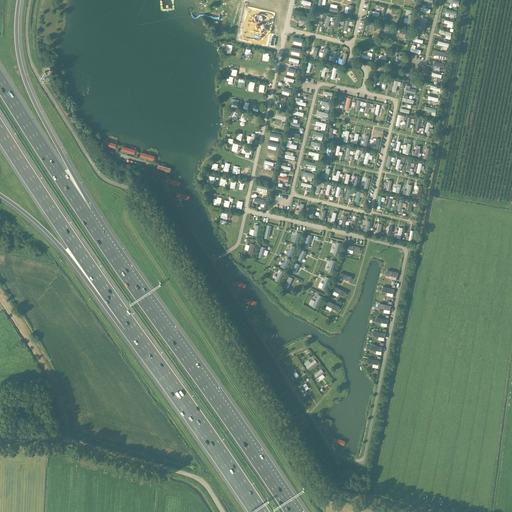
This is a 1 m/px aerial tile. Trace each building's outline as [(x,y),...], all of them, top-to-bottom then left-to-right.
[(426,7),(427,5),(422,4),(420,10),(430,13),(431,9),(426,7)] [(447,8),(446,12),(451,13),(450,16),(454,18),(455,14),(457,14),(457,11),(447,8)] [(265,9),(263,20),(267,21),(268,14),(272,15),(272,11),(265,9)] [(368,17),(378,20),(380,12),(370,9),(368,17)] [(383,21),(396,23),(397,16),(385,14),(383,21)] [(405,17),(404,24),(412,25),(413,14),(409,14),(409,18),(405,17)] [(419,14),(418,20),(427,22),(428,16),(419,14)] [(300,27),(304,27),(304,24),(307,24),(308,18),(299,16),(298,22),(300,22),(300,27)] [(445,19),(444,22),(448,23),(447,26),(453,28),(454,21),(445,19)] [(346,20),(344,30),(348,31),(350,25),(352,25),(353,21),(346,20)] [(399,36),(408,38),(410,31),(401,28),(399,36)] [(443,46),(443,48),(448,50),(449,43),(438,40),(437,44),(443,46)] [(412,44),(410,51),(421,54),(422,50),(416,48),(417,45),(412,44)] [(319,47),(313,46),(310,56),(316,57),(319,47)] [(301,55),(302,49),(291,47),(290,54),(301,55)] [(325,47),(324,52),(320,51),(319,56),(326,58),(328,48),(325,47)] [(251,58),(252,49),(246,48),(244,57),(251,58)] [(334,50),(332,56),(330,55),(329,60),(336,61),(338,51),(334,50)] [(438,50),(437,54),(444,56),(443,59),(447,60),(449,53),(438,50)] [(387,63),(388,55),(381,54),(380,58),(375,57),(375,62),(387,63)] [(289,64),(299,66),(301,60),(290,58),(289,64)] [(435,61),(434,65),(440,66),(439,69),(444,70),(445,64),(435,61)] [(287,67),(286,71),(291,72),(291,75),(296,75),(297,69),(287,67)] [(252,71),(249,77),(255,79),(258,73),(252,71)] [(440,80),(443,75),(433,71),(431,76),(440,80)] [(386,83),(390,83),(390,79),(383,78),(382,88),(386,88),(386,83)] [(398,86),(401,86),(401,81),(394,80),(392,91),(397,92),(398,86)] [(416,90),(417,83),(406,82),(406,89),(416,90)] [(286,94),(290,95),(292,89),(283,86),(282,90),(286,91),(286,94)] [(404,94),(404,101),(414,103),(415,99),(409,98),(409,95),(404,94)] [(369,113),(372,103),(357,99),(355,110),(359,111),(361,105),(366,106),(364,112),(369,113)] [(326,109),(331,109),(331,102),(321,101),(320,104),(326,105),(326,109)] [(431,115),(435,116),(437,109),(426,106),(425,110),(432,112),(431,115)] [(231,119),(237,120),(239,112),(233,110),(231,119)] [(400,126),(401,119),(404,120),(405,115),(398,114),(396,125),(400,126)] [(412,128),(415,118),(408,116),(405,126),(412,128)] [(301,127),(301,124),(298,123),(298,120),(294,118),(292,124),(301,127)] [(421,126),(423,126),(425,120),(418,118),(415,128),(420,129),(421,126)] [(429,132),(430,126),(433,127),(434,123),(427,121),(425,131),(429,132)] [(328,136),(332,138),(333,135),(335,135),(337,129),(331,127),(328,136)] [(254,143),(256,133),(252,133),(252,136),(247,135),(246,142),(254,143)] [(356,133),(355,137),(352,136),(352,140),(354,141),(354,143),(357,143),(360,134),(356,133)] [(380,139),(374,137),(371,147),(378,149),(380,139)] [(288,139),(286,146),(297,149),(298,145),(292,143),(293,140),(288,139)] [(274,148),(278,149),(280,142),(270,140),(269,144),(275,145),(274,148)] [(399,149),(401,141),(397,140),(397,143),(394,143),(392,148),(399,149)] [(312,141),(311,145),(314,145),(314,148),(320,149),(321,142),(312,141)] [(51,146),(48,148),(50,152),(50,151),(55,159),(57,158),(51,146)] [(350,153),(352,153),(353,149),(347,147),(345,157),(349,158),(350,153)] [(356,149),(355,158),(359,159),(359,153),(363,154),(363,149),(356,149)] [(295,160),(295,156),(290,155),(291,152),(287,151),(287,154),(285,154),(284,157),(295,160)] [(314,159),(319,159),(320,153),(309,151),(309,154),(314,155),(314,159)] [(372,159),(373,153),(366,152),(364,163),(368,163),(369,159),(372,159)] [(389,155),(386,165),(390,167),(392,160),(394,161),(395,158),(389,155)] [(414,167),(415,163),(412,162),(412,161),(408,160),(406,171),(410,171),(411,166),(414,167)] [(306,166),(315,170),(317,164),(307,161),(306,166)] [(223,162),(221,170),(227,172),(229,163),(223,162)] [(322,173),(321,177),(328,179),(331,168),(327,167),(325,174),(322,173)] [(262,175),(272,177),(273,172),(263,169),(262,175)] [(332,179),(339,180),(341,171),(337,170),(336,175),(333,175),(332,179)] [(309,179),(313,180),(315,174),(305,171),(303,175),(310,177),(309,179)] [(351,184),(357,186),(360,176),(357,175),(356,179),(353,179),(351,184)] [(366,183),(362,183),(361,188),(368,189),(370,178),(366,178),(366,183)] [(325,184),(319,181),(315,192),(319,193),(321,186),(324,187),(325,184)] [(301,185),(307,187),(306,189),(311,190),(312,185),(302,182),(301,185)] [(402,194),(410,195),(412,184),(408,183),(407,190),(403,189),(402,194)] [(339,196),(341,191),(343,191),(344,188),(338,186),(335,195),(339,196)] [(349,199),(351,193),(353,194),(354,190),(348,188),(345,198),(349,199)] [(377,204),(381,205),(382,201),(385,201),(386,197),(379,195),(377,204)] [(265,207),(267,200),(255,197),(254,201),(262,203),(261,206),(265,207)] [(391,208),(393,202),(396,203),(397,199),(389,197),(387,207),(391,208)] [(401,210),(402,206),(405,206),(406,203),(403,202),(403,201),(399,200),(398,210),(401,210)] [(299,210),(296,209),(295,213),(303,214),(305,203),(300,203),(299,210)] [(344,215),(343,220),(340,219),(339,225),(346,226),(348,215),(344,215)] [(356,216),(355,222),(352,222),(351,227),(357,229),(360,217),(356,216)] [(367,220),(365,226),(363,226),(361,230),(368,232),(371,221),(367,220)] [(381,234),(383,224),(377,222),(375,232),(381,234)] [(257,235),(260,225),(255,224),(254,229),(251,228),(250,234),(257,235)] [(269,238),(272,226),(267,224),(264,237),(269,238)] [(387,225),(385,233),(391,234),(393,226),(387,225)] [(394,237),(401,238),(403,227),(399,227),(398,233),(395,232),(394,237)] [(409,235),(407,234),(406,239),(412,240),(415,231),(411,230),(409,235)] [(298,243),(301,233),(296,231),(292,240),(298,243)] [(309,247),(313,236),(308,234),(304,246),(309,247)] [(248,250),(247,254),(252,256),(256,244),(250,242),(250,245),(246,244),(245,249),(248,250)] [(337,242),(334,253),(338,255),(342,243),(337,242)] [(361,252),(362,246),(349,244),(348,252),(353,253),(354,251),(361,252)] [(292,245),(290,250),(289,249),(287,254),(293,256),(296,247),(292,245)] [(264,254),(267,255),(269,249),(261,246),(258,256),(263,258),(264,254)] [(302,249),(298,259),(303,261),(307,252),(302,249)] [(283,261),(281,266),(287,269),(291,259),(287,258),(285,262),(283,261)] [(333,273),(337,261),(332,260),(328,271),(333,273)] [(291,272),(296,274),(300,265),(295,262),(291,272)] [(280,269),(275,279),(279,282),(285,272),(280,269)] [(289,275),(284,286),(289,288),(293,277),(289,275)] [(320,282),(318,287),(327,290),(330,278),(326,276),(324,283),(320,282)] [(346,296),(348,292),(336,286),(333,293),(338,296),(339,293),(346,296)] [(312,299),(309,305),(317,309),(323,297),(318,294),(315,301),(312,299)] [(329,300),(326,308),(331,311),(333,308),(339,311),(341,306),(329,300)] [(384,342),(387,333),(375,330),(372,338),(384,342)] [(372,363),(371,367),(379,368),(380,359),(368,358),(368,363),(372,363)] [(304,363),(309,370),(319,363),(316,359),(311,362),(309,359),(304,363)] [(297,377),(299,375),(294,368),(287,373),(293,382),(298,379),(297,377)] [(322,368),(315,374),(318,378),(319,377),(321,380),(326,376),(324,374),(325,372),(322,368)] [(304,396),(311,392),(306,383),(299,386),(304,396)]
